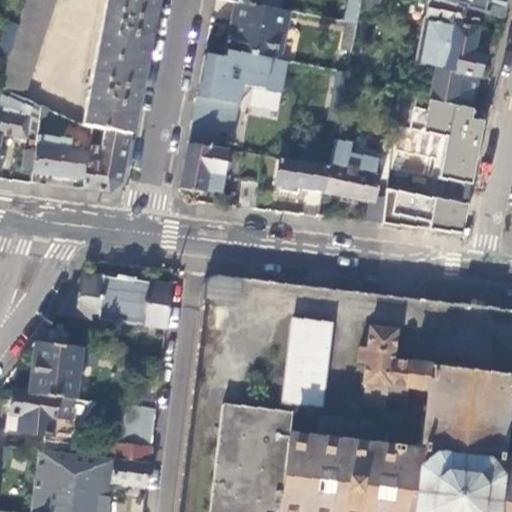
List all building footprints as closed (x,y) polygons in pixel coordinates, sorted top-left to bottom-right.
[(56,0),(26,0),(18,26),(8,56),(0,77),(0,90),(23,100),(56,0)] [(105,0),(81,126),(103,131),(128,136),(135,98),(153,0),(105,0)] [(277,12),(279,0),(213,0),(232,3),(277,12)] [(345,0),(341,24),(344,24),(353,26),(358,0),(345,0)] [(472,57),(479,14),(454,7),(437,3),(433,2),(427,0),(415,68),(432,72),(426,103),(430,104),(445,107),(470,111),(480,58),(472,57)] [(437,0),(437,3),(454,7),(479,14),(483,0),(437,0)] [(277,12),(232,3),(223,52),(278,62),(286,13),(277,12)] [(5,22),(0,37),(0,53),(8,56),(18,26),(5,22)] [(348,54),(353,26),(344,24),(339,52),(348,54)] [(250,65),(202,55),(199,71),(194,98),(222,103),(245,107),(248,108),(252,86),(247,84),(250,65)] [(334,123),(339,99),(342,87),(344,75),(332,73),(324,122),(334,123)] [(351,101),(353,89),(342,87),(339,99),(351,101)] [(38,117),(39,108),(30,103),(29,107),(0,95),(0,177),(3,157),(0,155),(0,143),(2,134),(27,139),(29,114),(38,117)] [(245,107),(222,103),(194,98),(191,114),(189,125),(217,130),(219,121),(242,125),(245,107)] [(445,107),(430,104),(427,132),(449,137),(441,179),(437,198),(384,188),(383,201),(379,227),(463,235),(485,122),(472,120),(474,112),(470,111),(445,107)] [(103,131),(100,150),(125,154),(128,136),(103,131)] [(71,144),(35,138),(30,183),(61,187),(83,190),(90,154),(89,154),(70,151),(71,144)] [(348,146),(331,143),(326,169),(321,194),(365,203),(371,204),(372,199),(380,162),(347,156),(348,146)] [(219,193),(224,153),(184,147),(176,192),(201,195),(202,191),(209,192),(219,193)] [(90,149),(89,154),(90,154),(83,190),(107,193),(119,184),(121,174),(125,154),(100,150),(90,149)] [(291,189),(321,194),(326,169),(275,161),(271,186),(291,189)] [(236,210),(252,211),(255,186),(239,184),(236,210)] [(371,204),(365,203),(363,225),(379,227),(383,201),(372,199),(371,204)] [(82,272),(55,313),(113,320),(113,321),(113,323),(113,324),(114,325),(115,326),(117,327),(119,327),(125,275),(119,275),(118,276),(102,274),(101,275),(82,272)] [(242,277),(212,273),(211,274),(209,274),(207,276),(206,277),(205,280),(205,282),(203,297),(239,301),(242,277)] [(125,275),(119,327),(120,327),(121,327),(123,327),(124,326),(125,325),(125,323),(126,321),(165,325),(167,313),(171,284),(152,281),(152,280),(135,278),(135,277),(125,275)] [(282,400),(321,405),(332,324),(293,318),(282,400)] [(511,511),(511,467),(504,466),(503,464),(502,462),(500,460),(498,460),(506,400),(511,401),(511,374),(391,359),(395,331),(368,327),(366,346),(353,344),(351,360),(364,362),(362,382),(364,382),(361,403),(383,406),(384,390),(409,394),(410,388),(428,390),(420,451),(418,451),(416,452),(415,454),(414,455),(377,451),(354,448),(358,421),(343,419),(339,447),(292,440),(296,413),(273,410),(271,420),(222,414),(209,511),(511,511)] [(44,329),(33,342),(34,342),(67,346),(68,331),(44,329)] [(67,346),(34,342),(32,361),(27,361),(25,373),(24,383),(29,384),(28,392),(56,395),(73,397),(79,349),(79,347),(67,346)] [(159,383),(159,377),(127,373),(124,394),(157,398),(159,383)] [(70,420),(73,397),(56,395),(28,392),(12,390),(9,406),(6,427),(50,433),(52,418),(70,420)] [(153,429),(156,407),(125,404),(121,443),(151,447),(153,429)] [(149,462),(151,447),(121,443),(119,458),(149,462)] [(35,478),(38,449),(20,446),(17,476),(35,478)] [(149,462),(119,458),(89,455),(84,454),(38,449),(35,478),(30,511),(107,511),(110,482),(116,483),(116,487),(131,489),(131,485),(146,487),(149,462)]
